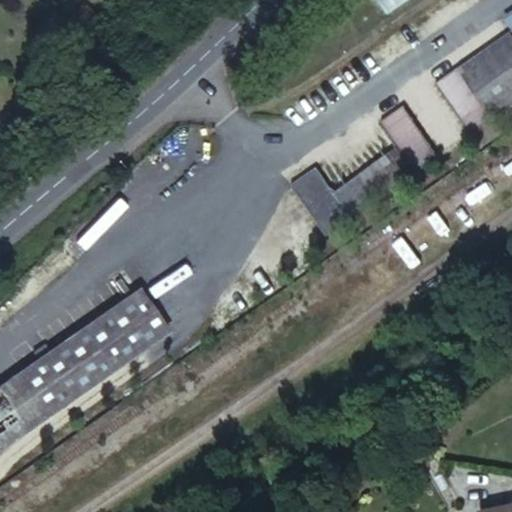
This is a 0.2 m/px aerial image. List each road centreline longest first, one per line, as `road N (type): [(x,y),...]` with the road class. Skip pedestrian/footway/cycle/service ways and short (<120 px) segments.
road 1 (residential): [(246,0),(0,228)]
road 2 (unknown): [(260,157),(0,346)]
road 3 (unknown): [(260,157),(484,0)]
road 4 (unknown): [(185,56),(260,157)]
